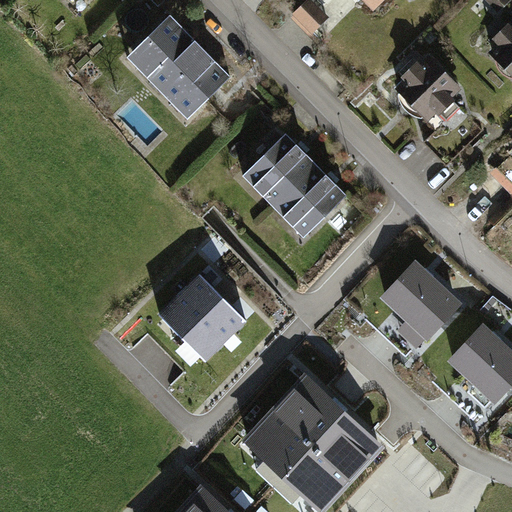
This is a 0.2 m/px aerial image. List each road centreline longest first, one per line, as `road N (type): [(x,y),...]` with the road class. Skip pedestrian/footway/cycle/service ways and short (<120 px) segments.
road 1 (residential): [(199,436),(417,200)]
road 2 (residential): [(199,436),(0,233)]
road 3 (residential): [(417,200),(220,0)]
road 4 (residential): [(511,476),(466,456),(347,344)]
road 5 (residential): [(511,282),(417,200)]
